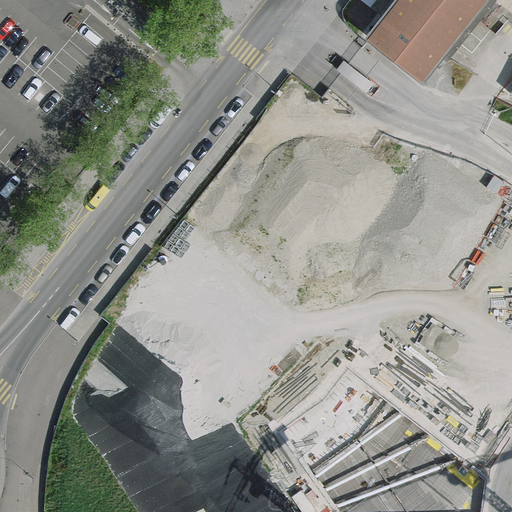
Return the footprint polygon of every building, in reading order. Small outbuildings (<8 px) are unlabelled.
[(306,64),(244,142),(325,206),(383,134),(359,116),(364,110),(357,105),(375,82),(381,87),(387,81),(411,99),(488,0),(355,0),(323,42),(328,46),(310,68),(306,64)] [(325,206),(252,149),(244,142),(203,195),(209,245),(511,485),(511,484),(511,378),(502,369),(487,387),(463,366),(488,333),(325,206)] [(511,356),(502,369),(511,378),(511,356)] [(209,359),(123,420),(165,477),(190,511),(279,511),(306,493),(209,359)] [(115,511),(165,477),(123,420),(32,489),(29,511),(115,511)] [(320,511),(306,493),(279,511),(320,511)]
